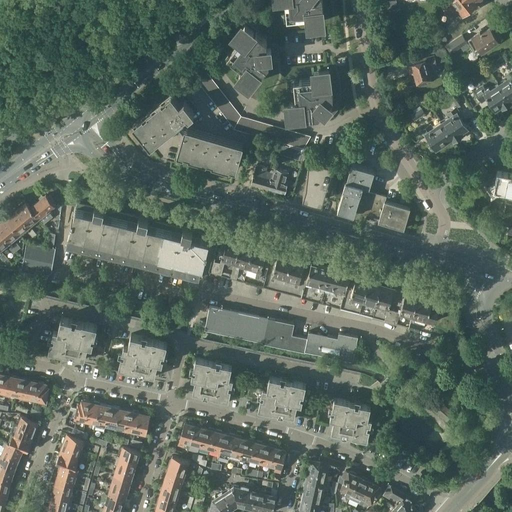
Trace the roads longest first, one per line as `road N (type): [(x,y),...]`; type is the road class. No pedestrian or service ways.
road 1 (residential): [(485,352),(459,361),(386,334),(54,263)]
road 2 (residential): [(428,192),(373,104),(362,0)]
road 3 (primary): [(82,123),(223,0)]
road 4 (residential): [(29,336),(47,302),(186,341)]
road 5 (residential): [(186,341),(358,379)]
road 6 (residential): [(298,436),(375,465),(448,511)]
road 7 (residential): [(120,170),(117,189),(218,220),(222,203)]
road 8 (tertiary): [(358,238),(222,203)]
road 9 (tertiary): [(358,238),(486,295)]
road 10 (residential): [(172,401),(298,436)]
